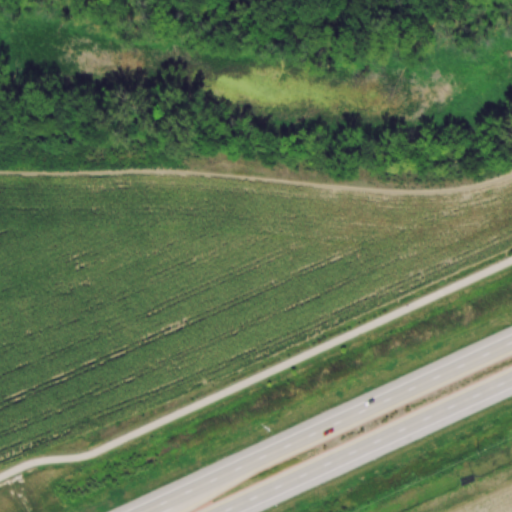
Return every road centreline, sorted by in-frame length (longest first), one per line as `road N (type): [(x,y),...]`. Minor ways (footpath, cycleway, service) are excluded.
road 1 (primary): [(511,345),(148,511)]
road 2 (primary): [(227,511),(511,379)]
